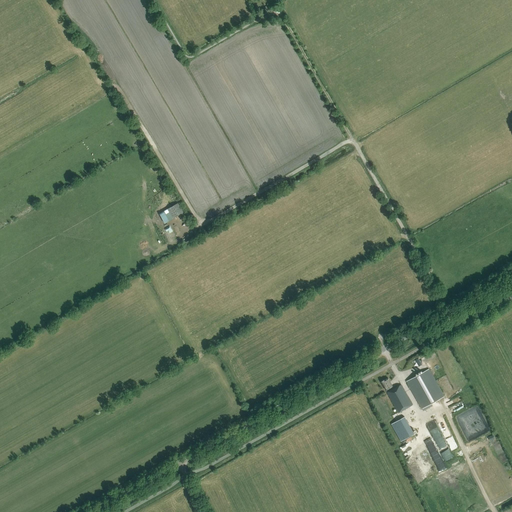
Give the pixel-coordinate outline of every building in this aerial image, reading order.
[(178,204),(164,212),(169,220),(183,212),(178,204)] [(407,381),(422,409),(423,411),(432,406),(431,404),(444,396),(429,369),(407,381)] [(398,413),(412,405),(401,384),(394,388),(392,386),(393,386),(388,378),(385,380),(385,379),(384,380),(383,380),(382,380),(382,381),(381,381),(386,390),(387,392),(398,413)] [(449,407),(453,413),(466,406),(463,399),(449,407)] [(415,436),(413,432),(411,433),(409,429),(403,417),(396,421),(395,421),(406,441),(415,436)] [(423,438),(432,457),(440,453),(431,434),(423,438)] [(415,454),(422,450),(419,445),(412,449),(415,454)] [(436,465),(439,471),(447,468),(445,461),(436,465)] [(486,475),(490,472),(487,466),(482,469),(486,475)]
